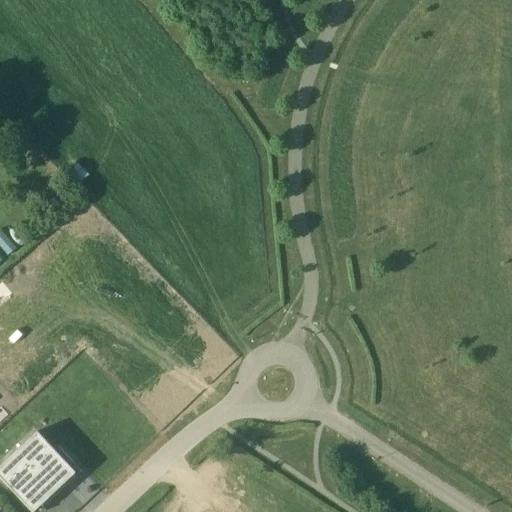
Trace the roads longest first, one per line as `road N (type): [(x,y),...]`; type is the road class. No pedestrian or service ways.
road 1 (unclassified): [(299,402),(470,511)]
road 2 (residential): [(110,511),(247,398)]
road 3 (unclassified): [(299,402),(301,368),(279,353),(260,356),(246,370),(247,398)]
